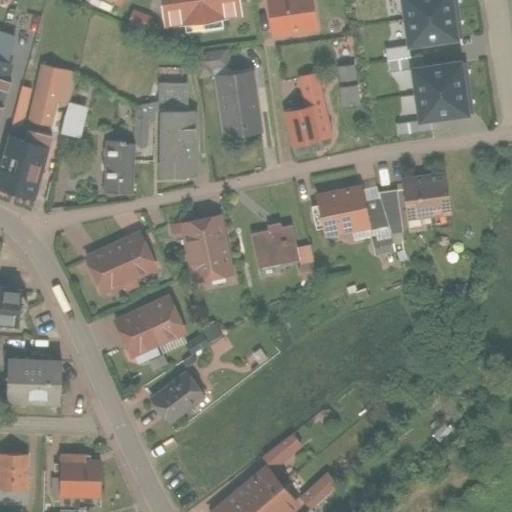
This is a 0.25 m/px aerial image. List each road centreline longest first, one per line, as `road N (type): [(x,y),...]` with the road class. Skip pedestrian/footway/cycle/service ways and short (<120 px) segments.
road 1 (residential): [(119,417),(42,261),(0,217)]
road 2 (residential): [(495,0),(511,122)]
road 3 (residential): [(0,424),(119,417)]
